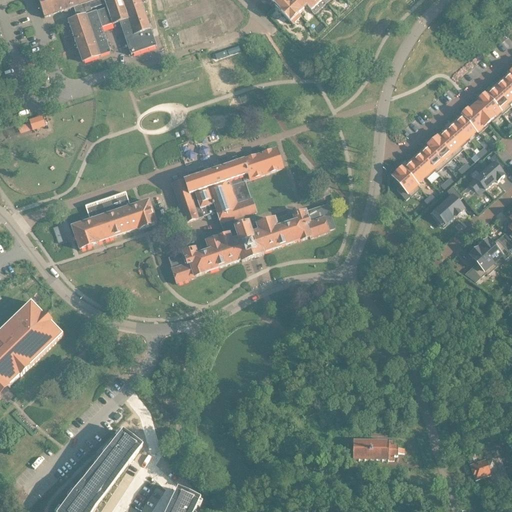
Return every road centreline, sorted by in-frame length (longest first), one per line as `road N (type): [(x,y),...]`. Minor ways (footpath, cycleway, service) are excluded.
road 1 (residential): [(452,511),(412,377),(343,269)]
road 2 (residential): [(215,316),(155,329),(107,321),(63,292),(0,213)]
road 3 (residential): [(225,511),(194,471),(177,418),(186,364),(215,316)]
road 4 (residential): [(378,149),(396,151),(511,51)]
road 5 (residential): [(445,0),(398,58),(378,149)]
road 6 (residential): [(343,269),(267,289),(215,316)]
road 7 (residential): [(378,149),(360,241),(343,269)]
